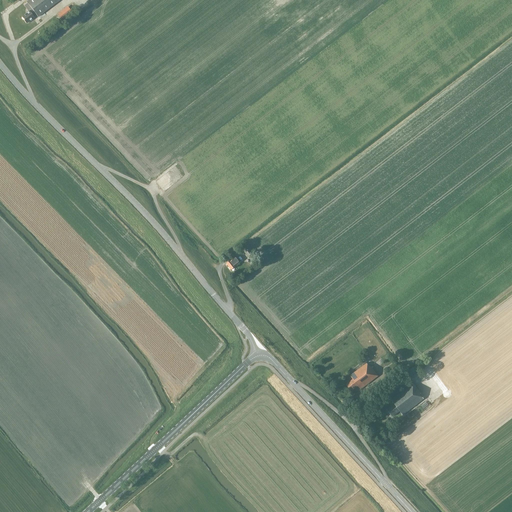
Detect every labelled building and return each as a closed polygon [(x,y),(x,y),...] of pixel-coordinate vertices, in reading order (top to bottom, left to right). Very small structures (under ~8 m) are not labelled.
[(38,17),(60,0),(59,0),(29,0),(26,2),(27,3),(32,9),(38,17)] [(27,3),(24,5),(29,12),(30,11),(32,9),(27,3)] [(67,6),(57,14),(62,20),(72,12),(67,6)] [(29,12),(22,17),(26,23),(34,17),(30,11),(29,12)] [(253,253),(248,246),(246,244),(241,247),(248,257),(253,253)] [(231,270),(238,264),(240,263),(235,257),(226,264),(231,270)] [(360,389),(378,376),(371,366),(370,367),(367,363),(350,375),(353,379),(346,384),(351,391),(358,386),(360,389)] [(403,415),(424,399),(420,394),(421,393),(413,382),(391,399),(394,403),(387,409),(392,416),(399,411),(403,415)] [(424,399),(419,403),(423,409),(428,405),(424,399)]
